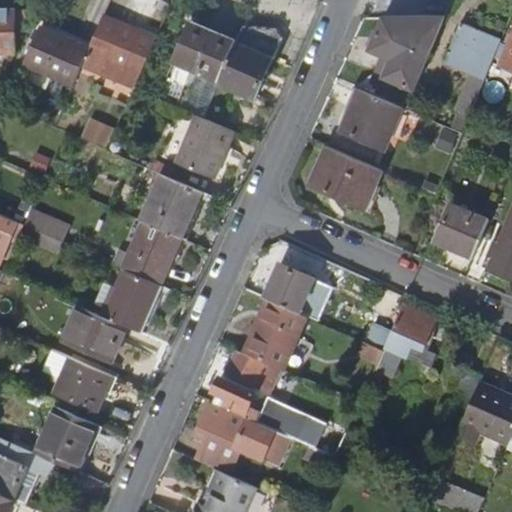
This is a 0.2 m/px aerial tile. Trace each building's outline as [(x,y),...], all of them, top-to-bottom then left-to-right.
[(21,31),(30,11),(0,11),(0,51),(12,52),(17,52),(16,31),(21,31)] [(157,38),(105,15),(91,45),(84,63),(118,78),(128,58),(145,65),(157,38)] [(415,89),(447,17),(384,21),(370,49),(391,59),(384,75),(415,89)] [(246,24),(238,41),(220,79),(218,82),(256,99),(283,39),(278,27),(246,24)] [(471,116),(502,41),(460,24),(444,60),(472,72),(457,109),(471,116)] [(84,63),(91,45),(45,25),(28,63),(75,83),(84,63)] [(220,79),(238,41),(212,28),(208,36),(189,28),(175,58),(220,79)] [(511,36),(500,65),(511,70),(511,36)] [(404,106),(362,87),(341,130),(385,149),(404,106)] [(236,130),(203,115),(196,112),(175,160),(214,177),(236,130)] [(381,168),(328,145),(311,183),(329,192),(331,188),(365,204),(381,168)] [(202,189),(165,173),(144,220),(146,221),(182,237),(202,189)] [(474,258),(490,221),(452,206),(437,242),(474,258)] [(23,237),(61,252),(73,222),(35,207),(23,237)] [(511,278),(511,217),(501,241),(496,239),(489,255),(494,257),(489,268),(511,278)] [(182,237),(146,221),(126,268),(162,283),(182,237)] [(0,261),(0,262),(12,235),(0,229),(0,261)] [(267,298),(269,298),(300,312),(316,278),(282,264),(267,298)] [(162,283),(126,268),(125,267),(105,313),(129,324),(144,330),(164,284),(162,283)] [(247,353),(284,370),(307,315),(300,312),(269,298),(263,310),(266,311),(247,353)] [(105,313),(81,303),(65,339),(113,360),(129,324),(105,313)] [(382,349),(374,368),(393,377),(407,342),(423,349),(435,321),(404,307),(384,350),(382,349)] [(100,392),(109,372),(72,356),(54,348),(45,369),(63,376),(57,390),(100,409),(106,395),(100,392)] [(236,351),(227,371),(257,385),(265,364),(236,351)] [(459,431),(462,422),(480,380),(482,374),(466,367),(442,423),(459,431)] [(115,375),(109,372),(100,392),(106,395),(115,375)] [(247,416),(291,435),(300,439),(304,429),(288,423),(293,411),(279,405),(274,416),(252,408),(257,393),(221,378),(215,391),(233,399),(230,406),(249,413),(247,416)] [(480,380),(462,422),(509,442),(511,434),(511,399),(507,398),(510,392),(480,380)] [(338,425),(348,429),(358,404),(349,399),(338,425)] [(247,416),(234,411),(233,414),(208,403),(197,428),(206,433),(195,458),(220,469),(231,474),(241,449),(278,465),(291,435),(247,416)] [(105,426),(69,410),(48,457),(85,473),(105,426)] [(348,429),(338,425),(330,435),(342,441),(348,429)] [(47,456),(0,434),(0,491),(14,497),(28,465),(40,470),(47,456)] [(324,450),(336,455),(342,441),(330,435),(327,442),(324,450)] [(316,446),(324,450),(327,442),(320,438),(316,446)] [(195,511),(247,511),(259,486),(231,474),(220,469),(212,488),(207,486),(195,511)] [(445,477),(436,498),(467,511),(478,511),(486,496),(445,477)] [(0,511),(6,511),(14,497),(0,491),(0,511)]
